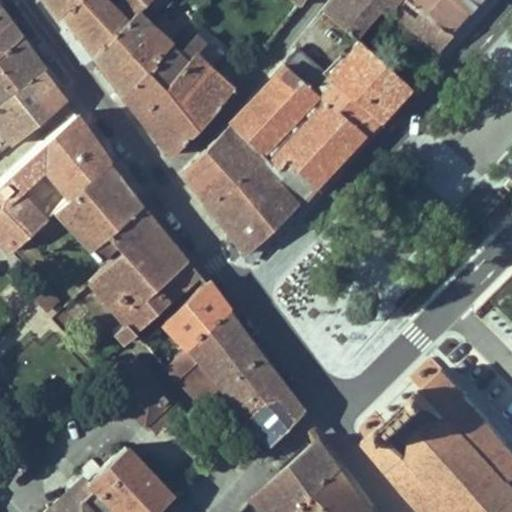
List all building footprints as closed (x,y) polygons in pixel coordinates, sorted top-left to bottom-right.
[(54,0),(55,0),(71,21),(91,49),(97,56),(152,0),(54,0)] [(152,0),(97,56),(103,64),(110,73),(180,0),(152,0)] [(180,0),(110,73),(117,82),(124,91),(181,33),(205,8),(212,0),(180,0)] [(332,0),(326,7),(357,32),(362,38),(392,1),(411,17),(404,25),(441,56),(462,32),(455,26),(422,0),(332,0)] [(422,0),(455,26),(476,0),(422,0)] [(1,2),(0,2),(0,50),(23,32),(10,15),(1,2)] [(23,32),(0,50),(0,101),(45,62),(33,45),(23,32)] [(298,42),(284,60),(372,133),(393,109),(416,83),(397,67),(362,38),(357,32),(327,67),(298,42)] [(181,33),(124,91),(147,120),(173,154),(239,87),(181,33)] [(407,55),(397,67),(416,83),(427,72),(407,55)] [(511,67),(501,59),(482,83),(494,92),(511,68),(511,67)] [(284,60),(225,119),(259,148),(279,166),(290,155),(324,185),(346,161),(372,133),(284,60)] [(45,62),(0,101),(0,120),(15,140),(68,93),(56,77),(45,62)] [(114,164),(102,147),(93,132),(89,125),(78,108),(0,179),(0,233),(16,252),(62,210),(114,164)] [(196,178),(210,196),(259,148),(225,119),(183,161),(196,178)] [(259,148),(210,196),(247,245),(253,239),(261,232),(267,227),(273,221),(278,217),(285,211),(293,206),(298,202),(304,198),(310,194),(317,189),(324,185),(290,155),(279,166),(259,148)] [(114,164),(62,210),(106,270),(118,259),(105,240),(145,201),(130,184),(114,164)] [(118,259),(106,270),(93,282),(119,314),(108,323),(121,337),(134,324),(137,328),(147,319),(144,316),(165,297),(167,300),(199,271),(172,235),(145,201),(105,240),(118,259)] [(168,316),(188,342),(230,303),(220,288),(212,276),(168,316)] [(57,302),(41,283),(30,293),(45,311),(57,302)] [(230,303),(188,342),(165,363),(188,388),(200,402),(223,382),(268,438),(299,405),(280,376),(256,341),(249,331),(230,303)] [(138,355),(114,375),(135,400),(153,384),(158,380),(138,355)] [(442,368),(361,431),(426,511),(511,511),(511,453),(500,438),(491,426),(442,368)] [(135,400),(114,375),(107,380),(129,405),(131,403),(135,400)] [(163,396),(153,384),(135,400),(131,403),(141,414),(163,396)] [(156,431),(185,464),(201,450),(172,418),(156,431)] [(498,419),(491,426),(500,438),(508,431),(498,419)] [(329,448),(319,433),(269,484),(255,497),(268,511),(297,511),(342,467),(329,448)] [(130,446),(91,480),(100,490),(76,511),(67,501),(61,494),(40,511),(159,511),(157,508),(172,495),(156,476),(148,484),(137,471),(145,464),(130,446)] [(156,476),(145,464),(137,471),(148,484),(156,476)] [(342,467),(297,511),(373,511),(368,504),(342,467)] [(100,490),(91,480),(67,501),(76,511),(100,490)]
